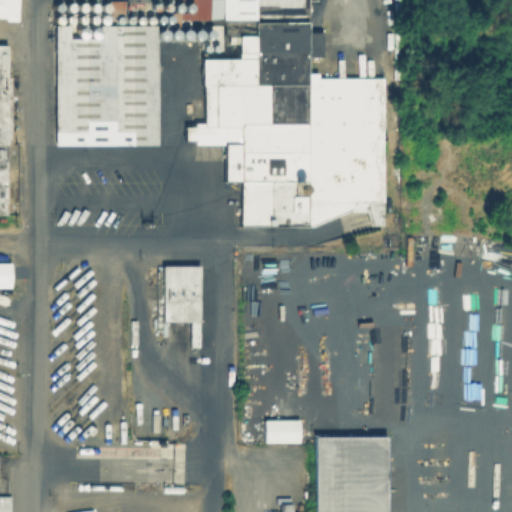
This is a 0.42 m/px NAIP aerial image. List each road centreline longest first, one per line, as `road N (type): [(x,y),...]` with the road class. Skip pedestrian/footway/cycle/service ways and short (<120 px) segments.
road 1 (residential): [(32,511),(38,0)]
road 2 (residential): [(214,511),(221,245)]
road 3 (residential): [(221,245),(0,244)]
